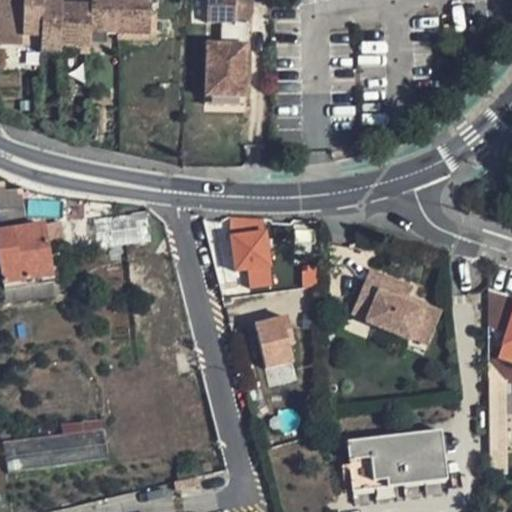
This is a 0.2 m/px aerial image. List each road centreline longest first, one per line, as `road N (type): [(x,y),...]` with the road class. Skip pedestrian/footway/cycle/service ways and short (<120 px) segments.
road 1 (residential): [(177,192),(243,477),(235,491),(145,511)]
road 2 (residential): [(177,192),(346,191),(408,175)]
road 3 (residential): [(0,152),(30,166),(177,192)]
road 4 (residential): [(408,175),(423,215),(440,228),(511,252)]
road 5 (residential): [(408,175),(472,140),(511,101)]
